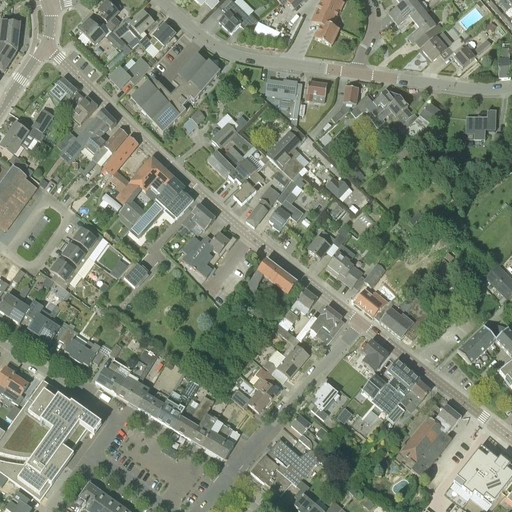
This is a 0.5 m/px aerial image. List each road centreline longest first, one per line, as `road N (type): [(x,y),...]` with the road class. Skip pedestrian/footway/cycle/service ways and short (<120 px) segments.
road 1 (secondary): [(360,322),(219,211),(43,44)]
road 2 (residential): [(356,72),(231,55),(161,0)]
road 3 (residential): [(223,483),(360,322)]
road 4 (secondary): [(511,440),(360,322)]
road 5 (residential): [(90,459),(113,414),(0,342)]
road 6 (residential): [(511,87),(356,72)]
road 7 (residential): [(9,252),(34,270),(72,218),(47,200)]
